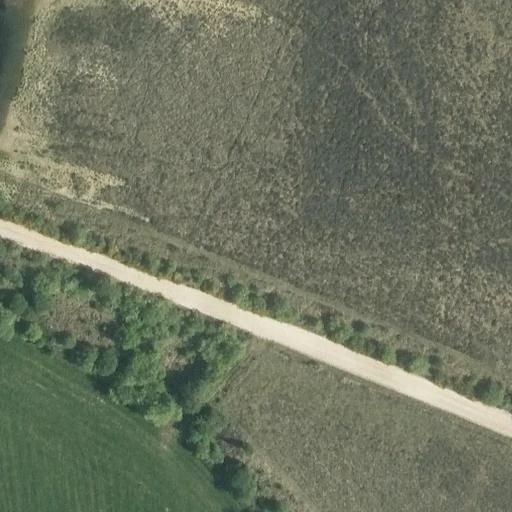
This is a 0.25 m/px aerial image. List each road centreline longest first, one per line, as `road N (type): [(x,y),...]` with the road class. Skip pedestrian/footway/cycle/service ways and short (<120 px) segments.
road 1 (track): [(256,328),(0,230)]
road 2 (track): [(256,328),(511,426)]
road 3 (track): [(178,431),(214,394),(256,328)]
